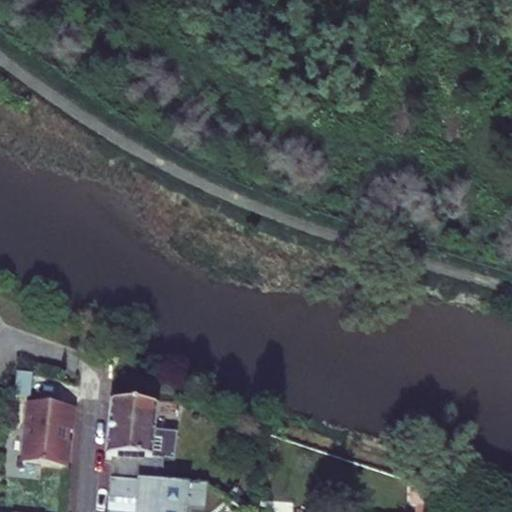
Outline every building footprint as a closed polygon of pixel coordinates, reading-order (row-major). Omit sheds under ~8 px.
[(73,432),(75,409),(29,404),(23,464),(67,468),(69,444),(67,443),(68,432),(73,432)] [(154,431),(156,408),(111,405),(105,459),(112,459),(110,478),(163,482),(165,459),(175,460),(177,433),(154,431)] [(214,463),(193,457),(187,478),(207,485),(214,463)] [(107,511),(187,511),(187,508),(189,484),(163,482),(137,480),(110,478),(107,511)] [(189,484),(187,508),(204,509),(206,486),(189,484)]
